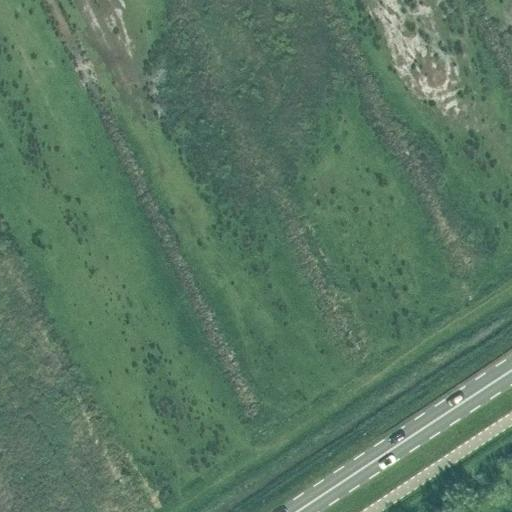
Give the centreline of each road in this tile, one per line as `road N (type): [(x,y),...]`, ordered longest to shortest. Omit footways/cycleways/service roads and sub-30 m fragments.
road 1 (track): [(511,281),(176,511)]
road 2 (primary): [(294,511),(511,369)]
